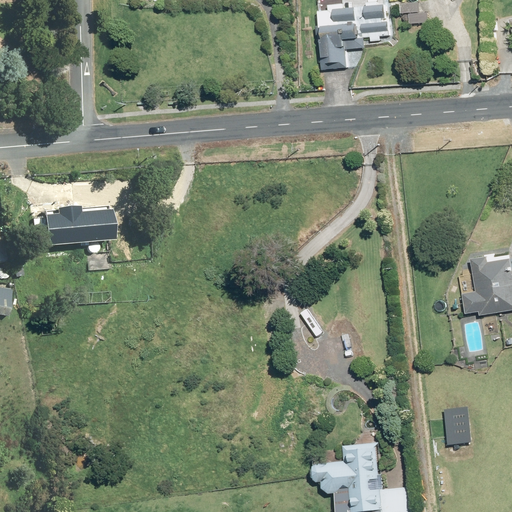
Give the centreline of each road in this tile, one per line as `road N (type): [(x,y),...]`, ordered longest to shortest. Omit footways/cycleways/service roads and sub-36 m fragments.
road 1 (unknown): [(365,119),(370,181),(363,204),(303,261),(288,296),(312,339),(391,423),(396,460),(381,497)]
road 2 (tertiary): [(511,107),(83,140)]
road 3 (residential): [(79,0),(83,140)]
